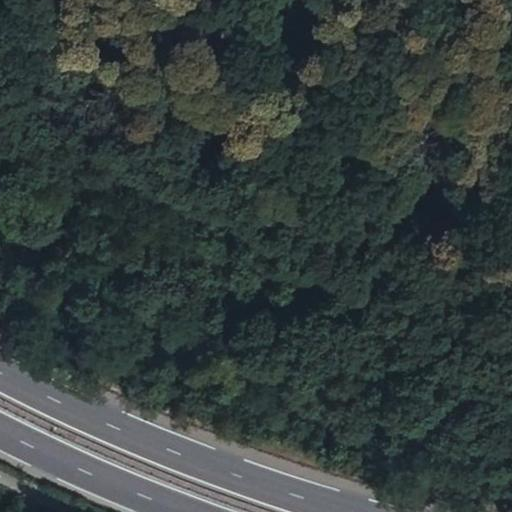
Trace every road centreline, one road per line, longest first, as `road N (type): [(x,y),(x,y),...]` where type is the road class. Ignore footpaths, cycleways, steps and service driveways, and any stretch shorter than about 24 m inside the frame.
road 1 (trunk): [(354,511),(208,464),(0,370)]
road 2 (trunk): [(0,431),(180,511)]
